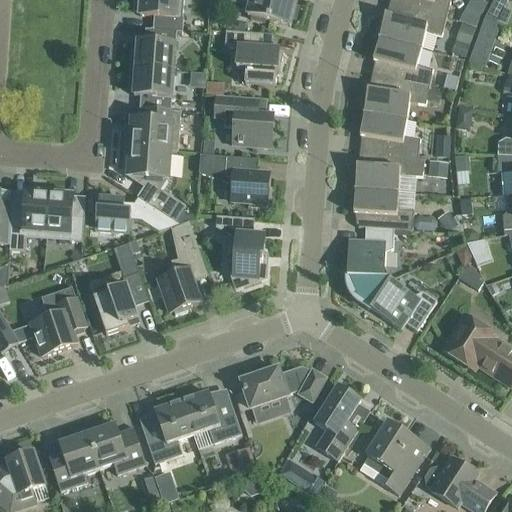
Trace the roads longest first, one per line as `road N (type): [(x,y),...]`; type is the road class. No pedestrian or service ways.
road 1 (residential): [(0,420),(305,317)]
road 2 (residential): [(305,317),(321,90),(343,0)]
road 3 (residential): [(511,449),(305,317)]
road 4 (residential): [(97,0),(84,148),(0,150)]
